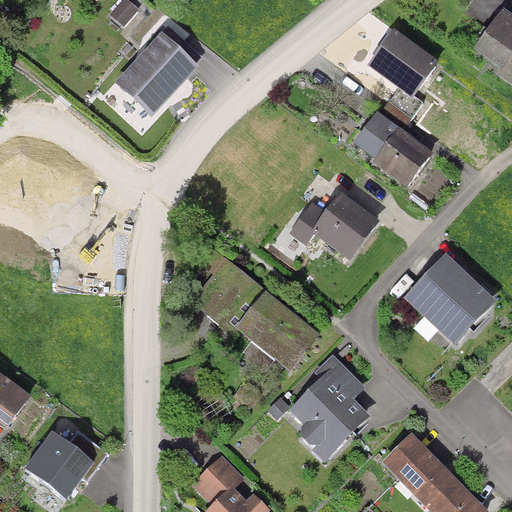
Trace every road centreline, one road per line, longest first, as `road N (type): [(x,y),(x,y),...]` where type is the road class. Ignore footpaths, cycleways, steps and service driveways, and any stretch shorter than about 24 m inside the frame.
road 1 (residential): [(511,157),(371,297),(361,327),(366,350),(511,490)]
road 2 (residential): [(160,203),(146,333),(147,511)]
road 3 (residential): [(360,0),(210,122),(160,203)]
road 4 (residential): [(160,203),(54,122),(12,120),(0,129)]
